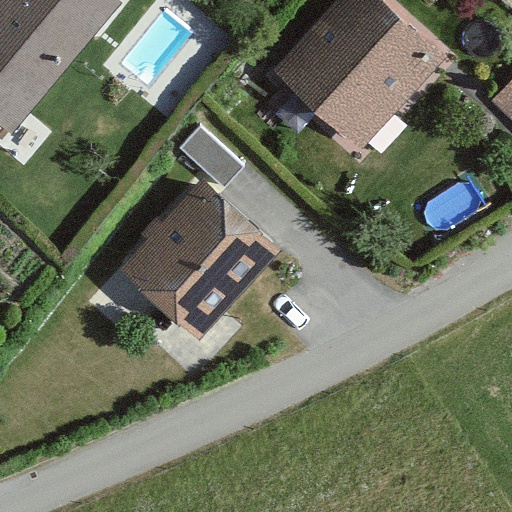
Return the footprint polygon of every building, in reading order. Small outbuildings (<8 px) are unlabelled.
[(0,0),(0,137),(3,140),(112,5),(106,0),(105,0),(0,0)] [(434,58),(364,0),(328,0),(263,77),(354,153),(434,58)] [(511,77),(486,106),(511,129),(511,77)] [(235,170),(192,131),(171,155),(214,193),(235,170)] [(271,255),(190,185),(113,273),(194,343),(271,255)]
